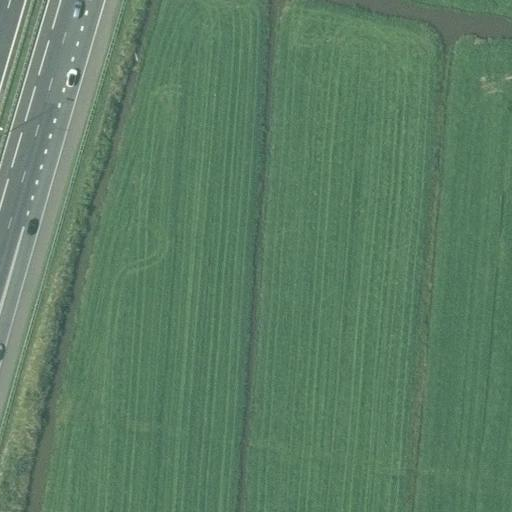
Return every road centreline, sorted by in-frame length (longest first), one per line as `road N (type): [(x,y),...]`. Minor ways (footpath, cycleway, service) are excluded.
road 1 (tertiary): [(289,0),(158,508)]
road 2 (motorway): [(5,226),(70,0)]
